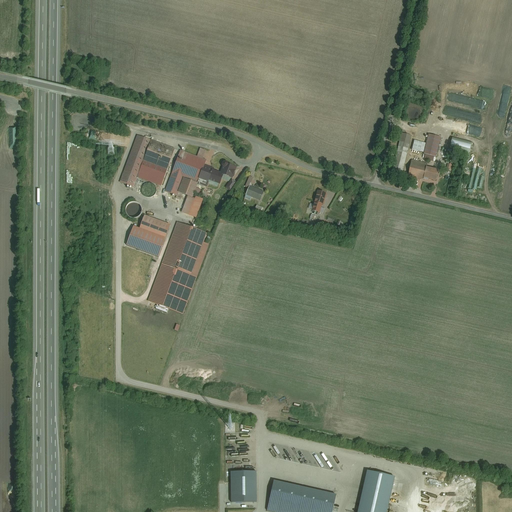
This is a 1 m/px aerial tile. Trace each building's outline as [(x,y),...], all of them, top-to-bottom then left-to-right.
[(441,137),(430,135),(425,154),(436,156),(441,137)] [(153,141),(138,136),(121,182),(136,188),(141,175),(142,171),(146,161),(153,141)] [(425,143),(408,139),(406,147),(415,150),(423,152),(425,143)] [(176,150),(153,141),(146,161),(169,170),(176,150)] [(415,150),(406,147),(403,160),(412,162),(415,150)] [(179,150),(166,194),(181,198),(182,194),(187,196),(182,213),(197,218),(203,200),(193,197),(194,192),(200,194),(201,189),(197,188),(198,185),(207,187),(209,182),(221,186),(223,179),(232,182),(237,166),(224,163),(222,171),(205,166),(207,160),(203,159),(206,150),(200,148),(198,156),(179,150)] [(154,175),(165,179),(169,170),(146,161),(142,171),(154,175)] [(423,181),(426,170),(412,166),(409,177),(423,181)] [(439,170),(427,167),(426,170),(424,179),(437,181),(439,170)] [(142,171),(141,175),(153,179),(154,175),(142,171)] [(250,186),(246,195),(262,200),(265,191),(250,186)] [(326,193),(317,191),(312,211),(321,213),(326,193)] [(124,208),(131,221),(144,214),(137,201),(124,208)] [(257,205),(255,211),(260,213),(263,207),(257,205)] [(170,225),(144,216),(139,229),(165,239),(170,225)] [(183,315),(208,245),(203,243),(206,233),(176,222),(147,301),(173,310),(172,311),(183,315)] [(165,239),(139,229),(132,226),(124,247),(157,259),(165,239)] [(196,392),(211,396),(215,383),(205,380),(203,387),(201,386),(200,390),(197,389),(196,392)] [(386,511),(394,477),(366,471),(356,511),(386,511)] [(255,472),(229,472),(230,503),(256,502),(255,472)] [(331,511),(335,495),(273,481),(266,511),(268,511),(331,511)]
